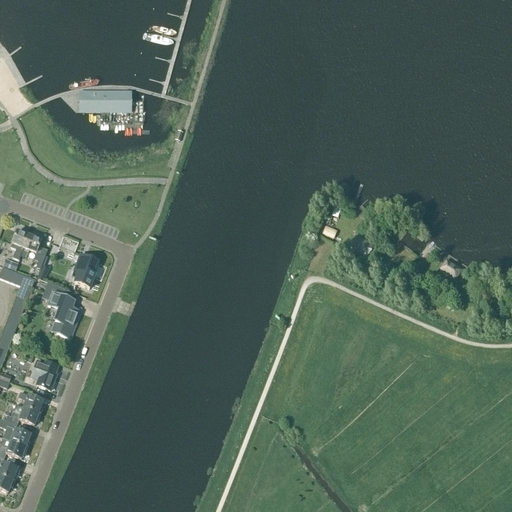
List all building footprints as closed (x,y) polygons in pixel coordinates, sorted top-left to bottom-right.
[(131,94),(78,94),(78,115),(131,115),(131,94)] [(20,258),(29,238),(16,233),(11,246),(10,250),(15,252),(12,260),(18,263),(20,258)] [(356,236),(350,249),(364,254),(370,241),(356,236)] [(29,238),(20,258),(26,260),(29,253),(35,255),(38,249),(40,243),(29,238)] [(75,257),(78,242),(63,238),(59,254),(75,257)] [(38,249),(35,255),(45,259),(47,252),(38,249)] [(5,261),(3,268),(15,273),(17,266),(5,261)] [(92,276),(95,267),(83,262),(80,270),(75,268),(71,278),(77,280),(74,286),(89,291),(94,277),(92,276)] [(455,280),(460,272),(446,263),(441,271),(455,280)] [(42,283),(48,271),(42,269),(36,280),(42,283)] [(7,272),(3,283),(9,285),(13,274),(7,272)] [(418,284),(421,277),(412,273),(409,280),(418,284)] [(9,285),(14,287),(18,276),(13,274),(9,285)] [(23,278),(18,276),(14,287),(19,289),(23,278)] [(34,282),(23,278),(19,289),(17,294),(28,299),(34,282)] [(47,286),(41,301),(49,304),(47,308),(59,312),(55,324),(55,325),(51,334),(70,341),(74,331),(72,330),(78,313),(71,311),(74,305),(74,304),(69,302),(72,296),(47,286)] [(15,300),(26,304),(28,299),(17,294),(15,300)] [(13,305),(24,309),(26,304),(15,300),(15,301),(13,305)] [(11,311),(22,315),(24,309),(13,305),(11,311)] [(9,316),(20,320),(22,315),(11,311),(9,316)] [(18,326),(20,320),(9,316),(7,321),(18,326)] [(18,326),(7,321),(5,327),(15,331),(18,326)] [(15,331),(5,327),(3,332),(13,336),(15,331)] [(3,332),(0,337),(11,342),(13,336),(3,332)] [(0,343),(9,347),(11,342),(0,337),(0,338),(0,343)] [(9,347),(0,343),(0,349),(7,352),(9,347)] [(45,364),(44,366),(37,363),(30,380),(38,383),(36,388),(50,393),(54,382),(51,381),(56,369),(45,364)] [(0,382),(8,386),(10,379),(0,374),(0,382)] [(8,386),(0,382),(0,388),(6,391),(8,386)] [(23,411),(40,417),(42,411),(40,410),(43,404),(27,398),(28,398),(20,395),(18,400),(26,403),(23,411)] [(38,422),(40,417),(23,411),(21,416),(8,411),(6,417),(7,417),(4,423),(16,428),(18,422),(33,428),(36,422),(38,422)] [(16,428),(4,423),(3,427),(6,429),(4,434),(2,441),(26,451),(29,444),(27,443),(30,437),(15,431),(16,428)] [(26,451),(2,441),(0,444),(0,459),(3,461),(5,456),(20,462),(23,456),(24,456),(26,451)] [(2,465),(3,461),(0,459),(0,478),(14,484),(16,478),(14,477),(17,471),(2,465)] [(11,490),(14,484),(0,478),(0,492),(7,495),(10,489),(11,490)]
